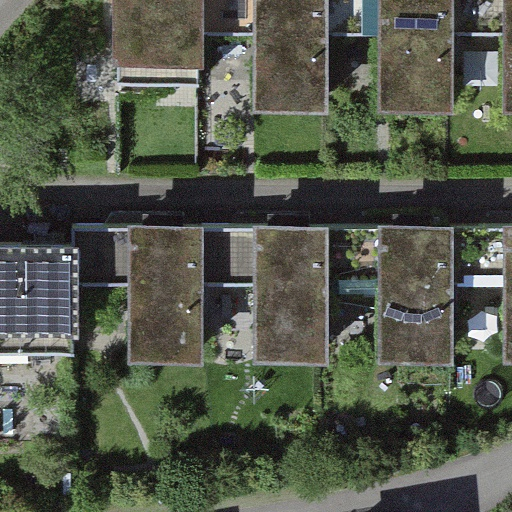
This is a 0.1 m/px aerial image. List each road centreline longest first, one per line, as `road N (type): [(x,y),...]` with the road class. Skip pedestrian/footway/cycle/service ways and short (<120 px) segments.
road 1 (residential): [(0,191),(511,197)]
road 2 (residential): [(291,511),(452,488),(511,461)]
